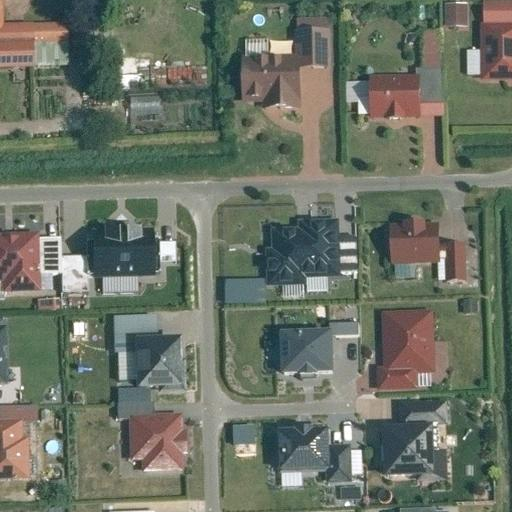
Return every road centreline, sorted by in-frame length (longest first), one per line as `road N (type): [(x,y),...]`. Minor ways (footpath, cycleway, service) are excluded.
road 1 (residential): [(200,186),(511,175)]
road 2 (residential): [(200,186),(210,408)]
road 3 (residential): [(0,195),(200,186)]
road 4 (residential): [(210,408),(345,406)]
